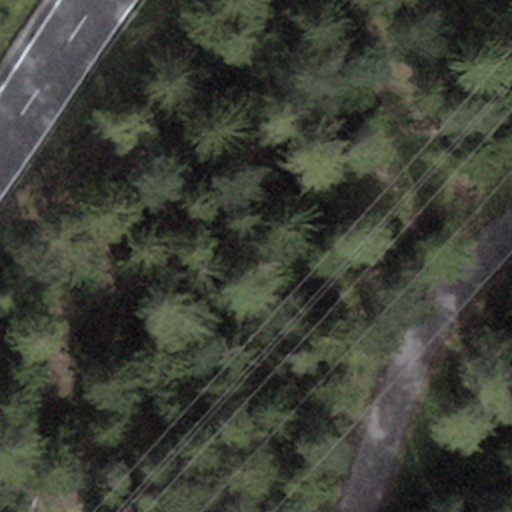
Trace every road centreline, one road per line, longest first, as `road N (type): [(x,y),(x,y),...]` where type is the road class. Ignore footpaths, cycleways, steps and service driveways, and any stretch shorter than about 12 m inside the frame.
road 1 (unclassified): [(511,262),(418,355),(354,511)]
road 2 (secondary): [(101,0),(0,149)]
